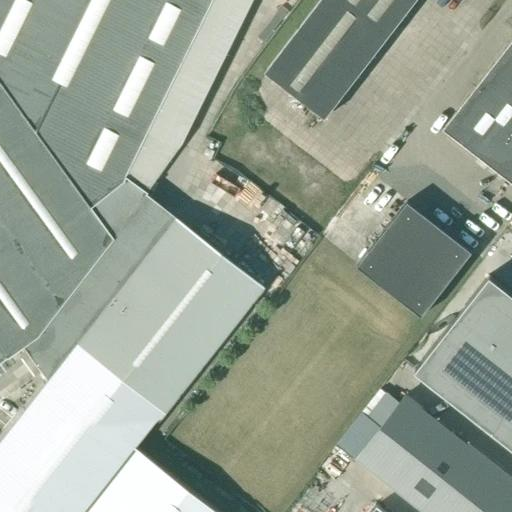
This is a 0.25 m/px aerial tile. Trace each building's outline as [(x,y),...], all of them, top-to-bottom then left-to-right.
[(0,0),(0,359),(35,334),(110,237),(88,206),(120,180),(209,0),(0,0)] [(325,117),(414,0),(320,0),(266,71),(325,117)] [(511,182),(511,40),(443,129),(511,182)] [(421,316),(472,252),(407,201),(357,266),(421,316)] [(174,216),(0,436),(0,511),(220,511),(135,445),(261,285),(174,216)] [(511,292),(489,274),(415,370),(511,445),(511,292)] [(423,511),(511,511),(511,479),(405,395),(355,458),(423,511)]
